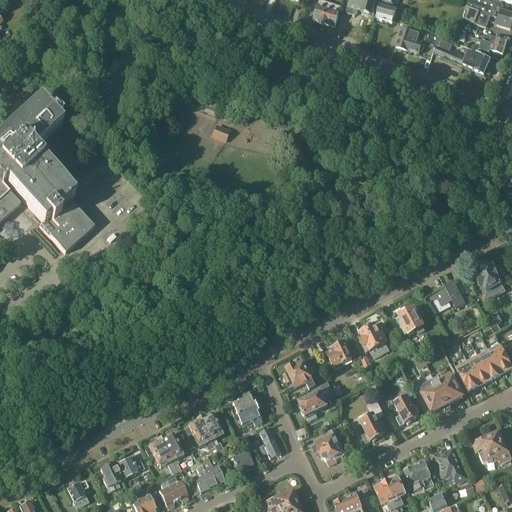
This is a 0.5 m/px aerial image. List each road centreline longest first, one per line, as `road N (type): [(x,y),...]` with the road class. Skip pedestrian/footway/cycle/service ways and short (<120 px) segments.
road 1 (tertiary): [(506,113),(222,0)]
road 2 (unclassified): [(259,357),(511,230)]
road 3 (residential): [(507,401),(316,497)]
road 4 (residential): [(117,431),(259,357)]
road 5 (residential): [(0,498),(117,431)]
road 6 (unclassified): [(117,431),(80,362),(69,317)]
